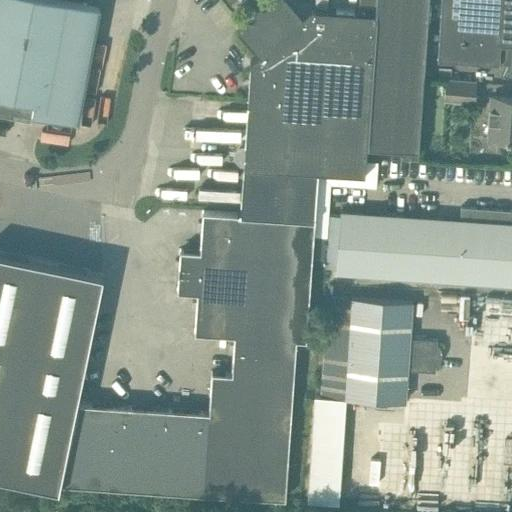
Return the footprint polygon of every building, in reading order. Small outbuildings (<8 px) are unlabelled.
[(98,6),(66,0),(0,0),(0,94),(34,101),(32,111),(76,120),(98,6)] [(237,28),(258,53),(250,61),(240,209),(314,214),(317,170),(365,174),(367,145),(376,12),(375,12),(359,11),(311,8),(303,15),(289,0),(269,0),(264,5),(254,4),(254,14),(237,28)] [(359,0),(359,11),(375,12),(376,12),(376,0),(359,0)] [(376,0),(376,12),(367,145),(418,148),(428,0),(376,0)] [(511,0),(440,0),(437,57),(499,61),(500,41),(511,41),(511,0)] [(474,102),(475,82),(446,80),(445,100),(474,102)] [(487,138),(504,139),(511,139),(511,97),(490,96),(487,138)] [(511,283),(511,209),(460,206),(459,218),(340,210),(336,272),(511,283)] [(296,338),(306,339),(314,214),(240,209),(237,212),(202,210),(200,249),(180,248),(177,290),(197,291),(194,331),(234,334),(234,333),(296,338)] [(0,474),(58,487),(103,272),(0,251),(0,474)] [(413,497),(426,302),(323,295),(301,489),(413,497)] [(285,498),(296,338),(234,333),(234,334),(231,372),(211,370),(209,410),(204,492),(285,498)] [(61,482),(204,492),(209,410),(78,402),(61,482)]
